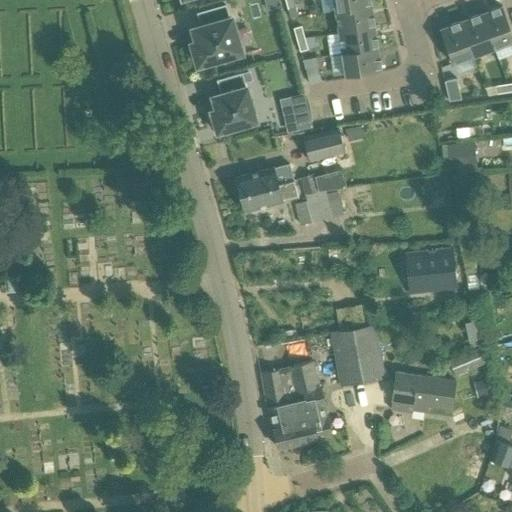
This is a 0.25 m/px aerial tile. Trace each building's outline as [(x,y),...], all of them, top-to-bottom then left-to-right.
[(293,0),(285,0),(288,10),(296,7),(293,0)] [(333,0),(335,11),(372,5),(370,0),(333,0)] [(236,54),(241,52),(231,18),(229,18),(225,5),(200,12),(204,25),(193,29),(196,42),(191,43),(198,65),(223,58),(224,61),(237,58),(236,54)] [(335,11),(338,32),(375,26),(372,5),(335,11)] [(481,13),(494,48),(511,41),(511,31),(502,5),(481,13)] [(481,13),(461,21),(474,55),(494,48),(481,13)] [(474,55),(461,21),(440,29),(453,63),(474,55)] [(293,28),(297,40),(304,38),(301,26),(293,28)] [(338,32),(342,54),(378,48),(375,26),(338,32)] [(304,38),(297,40),(300,51),(308,49),(304,38)] [(378,48),(342,54),(345,76),(382,70),(378,48)] [(302,60),(309,84),(322,82),(315,58),(302,60)] [(246,86),(242,73),(217,80),(221,94),(212,96),(216,109),(211,111),(212,115),(208,116),(212,129),(216,128),(217,132),(257,121),(247,86),(246,86)] [(444,81),(448,101),(461,99),(457,78),(444,81)] [(508,92),(507,84),(495,86),(496,94),(508,92)] [(299,131),(312,128),(308,111),(295,114),(299,131)] [(272,128),(274,135),(280,134),(278,127),(272,128)] [(307,138),(311,158),(343,151),(339,131),(307,138)] [(446,148),(448,170),(470,169),(468,146),(446,148)] [(236,177),(240,194),(294,180),(290,163),(236,177)] [(315,177),(315,179),(318,190),(336,188),(342,187),(338,171),(315,177)] [(318,190),(315,179),(312,180),(311,175),(301,178),(305,193),(304,193),(307,201),(296,204),(300,224),(312,221),(342,214),(336,188),(318,190)] [(294,180),(240,194),(245,211),(298,197),(294,180)] [(461,240),(464,268),(476,266),(474,239),(461,240)] [(452,247),(406,253),(408,273),(410,293),(457,288),(455,267),(452,247)] [(480,287),(482,300),(491,298),(488,286),(480,287)] [(467,306),(471,322),(482,319),(478,303),(467,306)] [(336,309),(339,328),(362,324),(358,305),(336,309)] [(331,332),(341,385),(385,377),(375,323),(331,332)] [(449,360),(455,375),(489,361),(483,346),(449,360)] [(262,371),(266,398),(277,448),(318,438),(318,437),(332,434),(321,387),(319,388),(312,361),(272,370),(262,371)] [(392,399),(411,402),(410,409),(428,411),(429,405),(451,408),(455,380),(396,371),(392,399)] [(478,397),(490,394),(487,379),(475,382),(478,397)] [(363,394),(364,407),(388,404),(387,392),(363,394)] [(499,427),(495,439),(507,443),(511,431),(499,427)] [(507,479),(511,464),(511,444),(507,443),(495,439),(478,491),(501,499),(507,479)]
